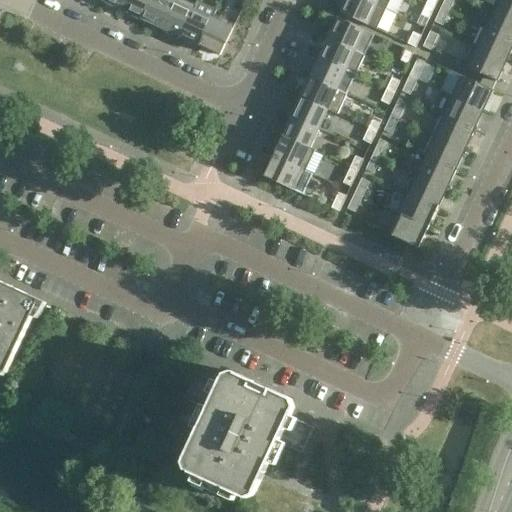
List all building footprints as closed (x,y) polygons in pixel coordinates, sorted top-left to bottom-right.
[(121,9),(125,0),(101,0),(121,9)] [(140,19),(149,0),(125,0),(121,9),(140,19)] [(161,28),(173,0),(149,0),(140,19),(161,28)] [(180,37),(195,5),(183,0),(173,0),(161,28),(180,37)] [(377,30),(386,9),(379,5),(367,0),(346,0),(340,13),(377,30)] [(386,9),(390,0),(367,0),(379,5),(386,9)] [(454,0),(444,0),(441,7),(449,11),(454,0)] [(511,16),(511,0),(495,0),(492,7),(511,16)] [(212,19),(215,14),(217,10),(197,1),(195,5),(180,37),(200,46),(212,19)] [(429,19),(435,7),(427,3),(421,16),(429,19)] [(441,7),(434,22),(442,26),(449,11),(441,7)] [(511,39),(511,16),(492,7),(483,27),(511,39)] [(215,14),(212,19),(200,46),(220,56),(235,24),(215,14)] [(338,18),(328,39),(365,55),(374,35),(338,18)] [(506,61),(511,48),(511,39),(483,27),(474,46),(506,61)] [(416,48),(421,36),(413,32),(408,44),(416,48)] [(423,47),(431,51),(438,35),(430,32),(423,47)] [(355,75),(365,55),(328,39),(319,58),(355,75)] [(497,82),(506,61),(474,46),(465,67),(497,82)] [(413,53),(405,50),(400,61),(408,65),(413,53)] [(346,95),(355,75),(319,58),(310,78),(337,90),(346,95)] [(416,61),(409,76),(417,80),(424,65),(416,61)] [(461,75),(451,96),(483,111),(493,90),(461,75)] [(410,95),(417,80),(409,76),(402,92),(410,95)] [(328,109),(337,90),(310,78),(301,97),(328,109)] [(395,93),(400,82),(392,78),(387,89),(395,93)] [(389,105),(395,93),(387,89),(381,101),(389,105)] [(474,130),(483,111),(451,96),(442,115),(474,130)] [(319,129),(328,109),(301,97),(292,117),(319,129)] [(406,104),(398,100),(391,115),(399,119),(406,104)] [(391,115),(384,131),(392,134),(399,119),(391,115)] [(465,150),(474,130),(442,115),(433,135),(465,150)] [(309,149),(310,148),(319,129),(292,117),(283,137),(309,149)] [(377,132),(382,121),(374,117),(369,128),(377,132)] [(371,144),(377,132),(369,128),(363,141),(371,144)] [(456,169),(465,150),(433,135),(424,155),(456,169)] [(315,150),(310,148),(309,149),(283,137),(274,156),(305,171),(315,150)] [(380,139),(373,155),(381,158),(388,143),(380,139)] [(373,174),(381,158),(373,155),(365,170),(373,174)] [(447,189),(456,169),(424,155),(415,174),(447,189)] [(296,192),(305,171),(274,156),(264,177),(296,192)] [(355,156),(350,168),(358,171),(363,160),(355,156)] [(351,187),(358,171),(350,168),(343,183),(351,187)] [(310,193),(318,174),(307,169),(299,188),(310,193)] [(438,209),(447,189),(415,174),(406,194),(438,209)] [(319,176),(312,191),(333,201),(340,185),(319,176)] [(369,182),(361,179),(354,194),(362,198),(369,182)] [(331,208),(339,212),(346,197),(338,193),(331,208)] [(355,213),(362,198),(354,194),(347,209),(355,213)] [(428,228),(438,209),(406,194),(396,213),(428,228)] [(419,249),(428,228),(396,213),(387,234),(419,249)] [(0,370),(7,374),(41,301),(4,284),(2,284),(0,283),(0,370)] [(236,373),(236,374),(232,372),(224,375),(222,379),(220,384),(196,373),(184,399),(208,410),(185,459),(186,459),(190,472),(190,473),(242,497),(246,499),(254,496),(256,492),(279,443),(302,454),(314,428),(291,417),(293,412),(295,408),(292,400),(288,398),(270,389),(270,391),(268,395),(251,387),(253,383),(254,382),(236,373)]
